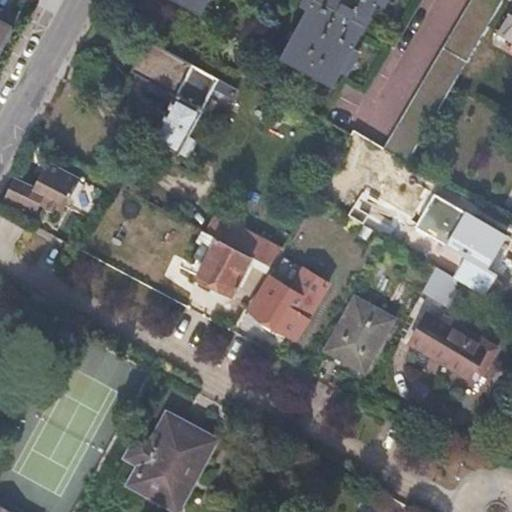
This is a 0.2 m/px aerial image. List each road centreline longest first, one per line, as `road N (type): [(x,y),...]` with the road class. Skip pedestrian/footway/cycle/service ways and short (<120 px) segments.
road 1 (residential): [(0,257),(463,507)]
road 2 (tertiary): [(76,0),(2,140)]
